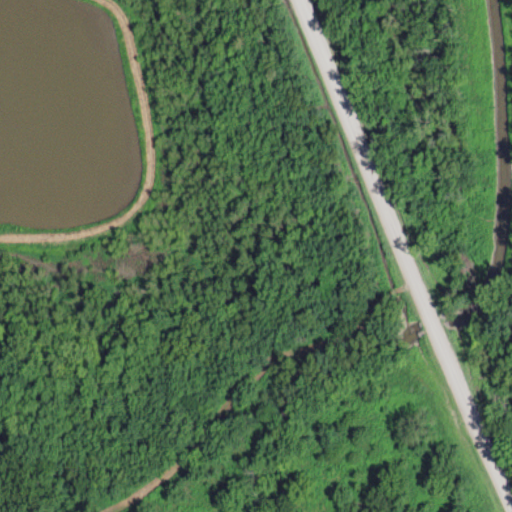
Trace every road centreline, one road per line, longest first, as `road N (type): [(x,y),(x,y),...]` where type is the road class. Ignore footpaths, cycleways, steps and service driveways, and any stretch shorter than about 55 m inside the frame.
road 1 (residential): [(300,0),(426,314)]
road 2 (residential): [(511,509),(426,314)]
